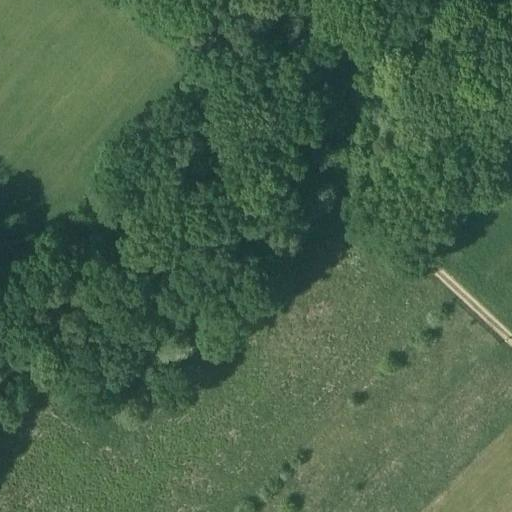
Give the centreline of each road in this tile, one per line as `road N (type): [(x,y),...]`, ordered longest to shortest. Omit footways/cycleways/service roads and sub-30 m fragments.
road 1 (track): [(511,339),(253,100)]
road 2 (track): [(253,100),(129,0)]
